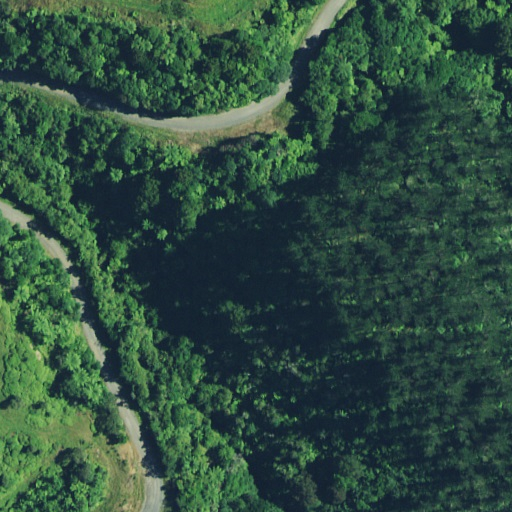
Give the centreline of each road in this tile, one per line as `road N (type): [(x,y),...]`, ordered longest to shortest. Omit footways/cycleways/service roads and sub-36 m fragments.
road 1 (unclassified): [(0,65),(189,106),(239,97),(281,76),(331,0)]
road 2 (unclassified): [(147,511),(157,448),(116,373),(77,254),(0,194)]
